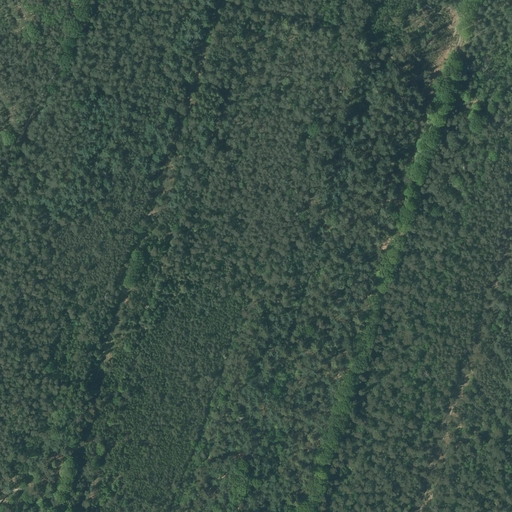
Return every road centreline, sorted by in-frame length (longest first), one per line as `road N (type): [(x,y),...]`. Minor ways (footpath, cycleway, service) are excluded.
road 1 (track): [(475,0),(311,511)]
road 2 (track): [(59,488),(219,0)]
road 3 (track): [(511,217),(417,511)]
road 4 (unknown): [(511,120),(425,88),(357,31),(235,0)]
road 5 (unknown): [(0,179),(95,0)]
road 6 (unknown): [(14,0),(30,36),(9,117)]
